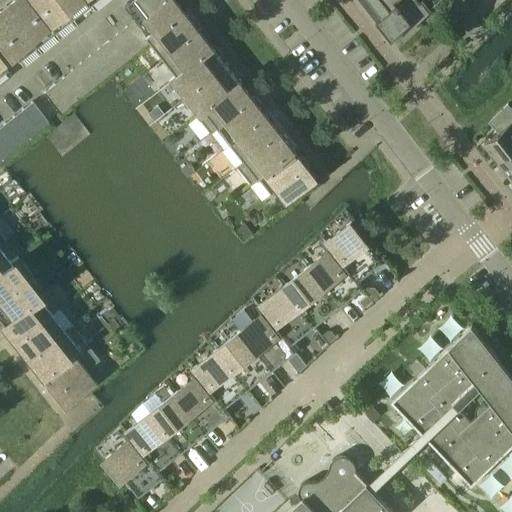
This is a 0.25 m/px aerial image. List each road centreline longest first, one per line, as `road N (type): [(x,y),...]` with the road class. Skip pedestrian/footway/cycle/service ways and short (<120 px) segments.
road 1 (residential): [(168,511),(471,233)]
road 2 (residential): [(386,124),(288,0)]
road 3 (residential): [(386,124),(471,233)]
